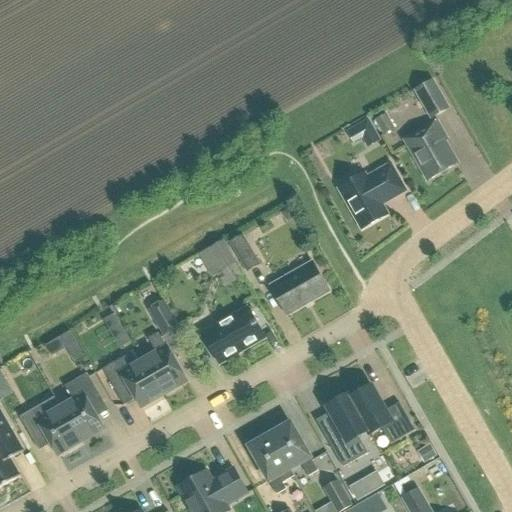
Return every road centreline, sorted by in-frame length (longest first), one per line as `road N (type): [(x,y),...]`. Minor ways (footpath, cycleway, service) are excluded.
road 1 (residential): [(399,296),(10,511)]
road 2 (residential): [(511,499),(399,296)]
road 3 (residential): [(399,296),(395,273),(415,248),(511,178)]
